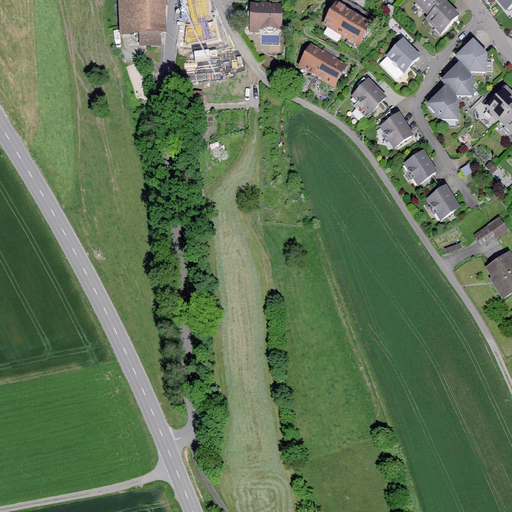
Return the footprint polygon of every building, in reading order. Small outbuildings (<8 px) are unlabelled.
[(120,0),(122,35),(140,34),(140,45),(158,44),(157,33),(163,33),(161,0),(120,0)] [(207,0),(193,0),(198,23),(212,20),(207,0)] [(420,0),(416,4),(430,18),(444,5),(447,2),(444,0),(420,0)] [(511,0),(498,0),(506,10),(507,10),(508,11),(510,11),(511,9),(511,0)] [(430,18),(428,21),(442,35),(458,19),(444,5),(430,18)] [(342,36),(354,16),(336,6),(324,26),(342,36)] [(251,23),(251,28),(264,28),(268,32),(272,32),(276,29),(281,29),(281,7),(252,7),(252,11),(248,15),(248,20),(251,23)] [(359,46),(371,26),(354,16),(342,36),(359,46)] [(403,42),(388,57),(405,73),(419,59),(403,42)] [(473,44),(457,60),(470,73),(486,73),(486,57),(473,44)] [(312,48),(300,68),(317,78),(329,58),(312,48)] [(329,58),(317,78),(334,88),(346,68),(329,58)] [(459,68),(443,84),(456,97),(472,97),(472,81),(459,68)] [(361,104),(356,109),(366,119),(378,107),(383,113),(386,110),(381,104),(385,100),(368,83),(367,83),(364,80),(357,86),(361,90),(354,97),(361,104)] [(511,98),(506,91),(488,109),(500,122),(511,109),(511,98)] [(445,92),(429,108),(442,121),(458,121),(458,104),(445,92)] [(190,94),(191,111),(201,111),(201,94),(190,94)] [(511,109),(500,122),(511,133),(511,109)] [(390,123),(382,128),(395,148),(412,137),(399,117),(394,120),(389,113),(386,116),(390,123)] [(423,154),(406,165),(419,185),(433,176),(436,174),(423,154)] [(462,171),(465,176),(473,171),(469,166),(462,171)] [(433,176),(419,185),(424,193),(437,184),(433,176)] [(437,184),(424,193),(428,200),(442,191),(437,184)] [(442,191),(428,200),(442,220),(459,209),(445,189),(442,191)] [(496,237),(507,230),(501,221),(491,229),(496,236),(496,237)] [(496,236),(491,229),(489,226),(479,233),(478,233),(475,235),(482,245),(496,236)] [(460,244),(445,251),(447,255),(462,249),(460,244)] [(511,261),(508,255),(488,268),(494,278),(491,279),(499,291),(500,291),(504,298),(511,293),(511,261)]
